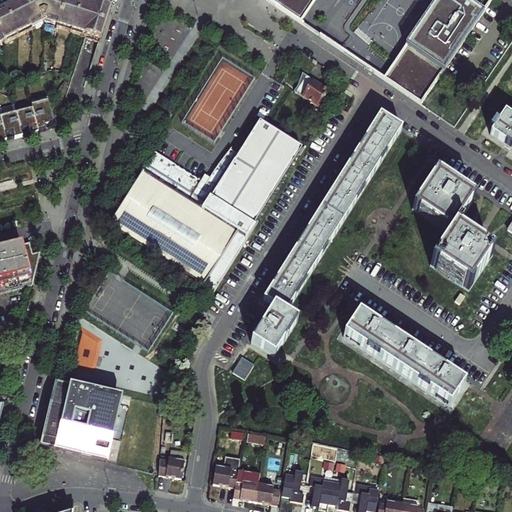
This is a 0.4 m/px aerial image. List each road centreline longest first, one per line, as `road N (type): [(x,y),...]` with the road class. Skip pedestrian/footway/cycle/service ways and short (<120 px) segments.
road 1 (residential): [(192,508),(207,417),(207,352),(373,89)]
road 2 (residential): [(92,136),(6,479),(5,511)]
road 3 (residential): [(350,272),(474,355),(501,315)]
road 4 (residential): [(192,508),(69,494),(8,511)]
road 5 (residential): [(373,89),(511,182)]
road 6 (residential): [(267,77),(295,36),(373,89)]
road 7 (residential): [(130,0),(92,136)]
